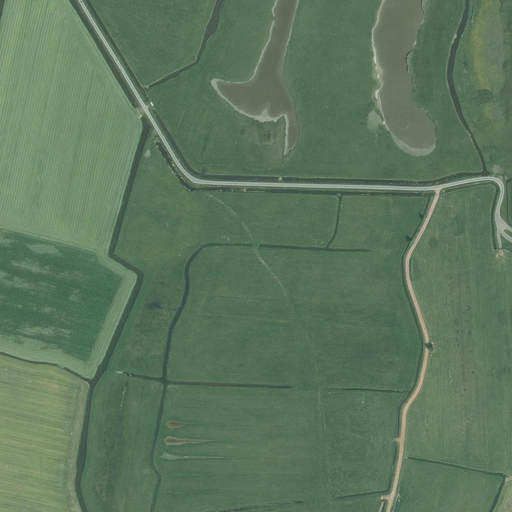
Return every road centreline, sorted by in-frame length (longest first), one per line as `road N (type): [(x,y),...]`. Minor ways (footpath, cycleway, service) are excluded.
road 1 (unclassified): [(497,218),(502,189),(490,178),(427,188),(194,179),(79,0)]
road 2 (track): [(392,497),(405,410),(425,369),(427,340),(406,268),(437,187)]
